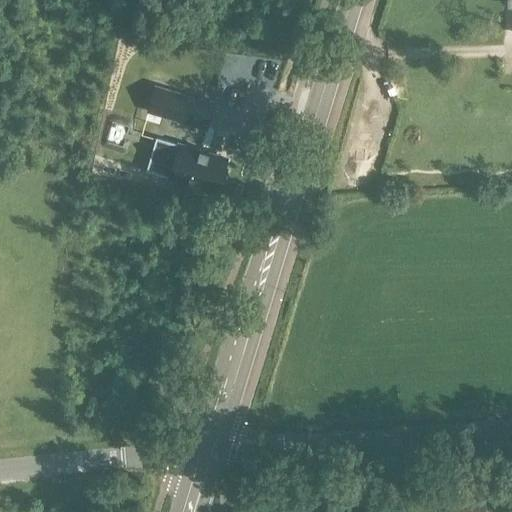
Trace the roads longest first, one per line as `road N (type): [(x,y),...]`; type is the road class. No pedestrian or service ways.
road 1 (secondary): [(203,455),(343,0)]
road 2 (unclassified): [(203,455),(511,428)]
road 3 (unclassified): [(0,471),(203,455)]
